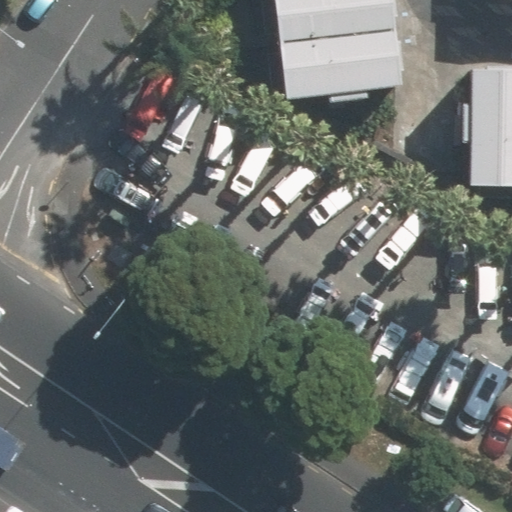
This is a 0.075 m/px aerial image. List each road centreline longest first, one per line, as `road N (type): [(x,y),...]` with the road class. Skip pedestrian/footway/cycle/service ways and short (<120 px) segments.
road 1 (trunk): [(0,371),(205,511)]
road 2 (residential): [(105,0),(0,156)]
